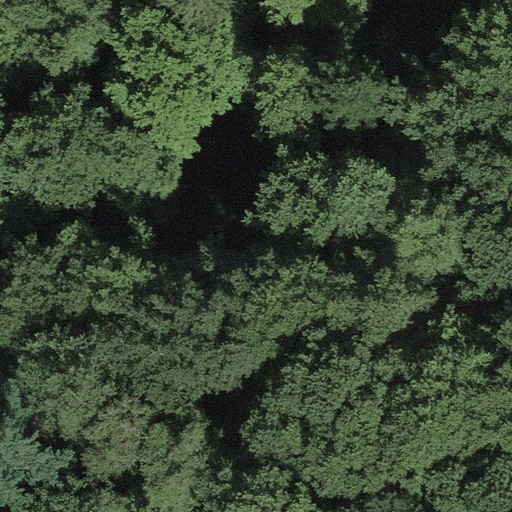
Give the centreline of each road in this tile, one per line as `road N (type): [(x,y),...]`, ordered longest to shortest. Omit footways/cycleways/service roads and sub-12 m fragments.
road 1 (track): [(0,314),(166,245),(511,68)]
road 2 (track): [(511,429),(393,488),(300,509),(175,511)]
